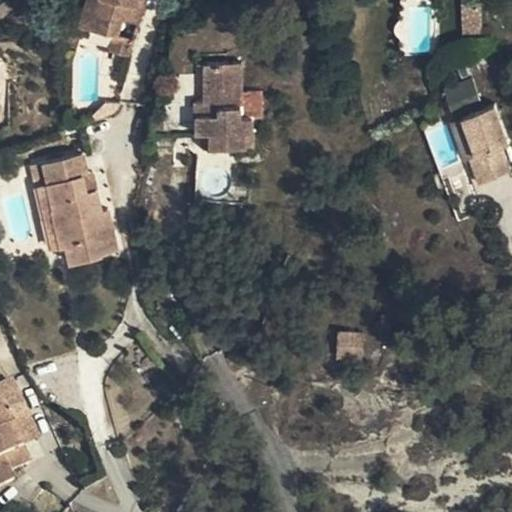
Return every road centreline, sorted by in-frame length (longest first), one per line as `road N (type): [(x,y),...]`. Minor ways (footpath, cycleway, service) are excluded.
road 1 (residential): [(137,311),(121,155),(155,0)]
road 2 (residential): [(298,511),(233,384),(193,367),(137,311)]
road 3 (residential): [(135,511),(101,436),(90,381),(137,311)]
